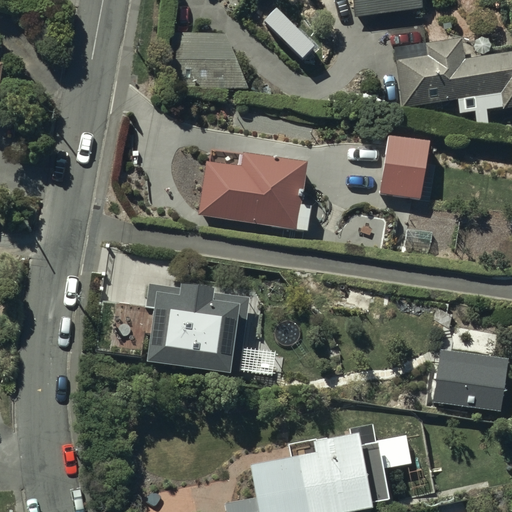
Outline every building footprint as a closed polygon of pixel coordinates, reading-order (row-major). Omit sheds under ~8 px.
[(354,0),(356,11),(417,0),(354,0)] [(464,29),(393,41),(403,102),(458,93),(461,109),(476,106),(477,116),(488,115),(486,105),(511,100),(511,43),(491,47),(488,32),(465,36),(464,29)] [(230,31),(172,30),(172,84),(250,84),(230,31)] [(429,133),(389,128),(381,187),(421,192),(429,133)] [(303,197),(309,150),(244,142),(242,159),(206,154),(199,210),(307,224),(311,198),(303,197)] [(102,296),(96,348),(233,365),(235,345),(243,346),(250,291),(213,287),(215,276),(182,272),(181,283),(151,279),(148,302),(102,296)] [(225,499),(228,511),(297,511),(391,490),(385,464),(414,458),(407,429),(380,435),(379,431),(375,432),(372,419),(360,422),(360,420),(289,436),(291,445),(250,455),(258,491),(225,499)]
